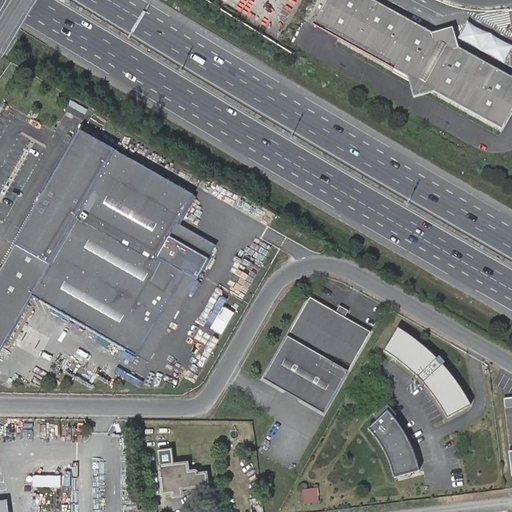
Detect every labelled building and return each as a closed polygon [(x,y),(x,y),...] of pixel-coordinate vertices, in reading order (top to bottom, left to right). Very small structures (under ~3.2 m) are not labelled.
[(435,30),(381,0),(327,0),(315,21),(410,74),(436,89),(504,127),(511,112),(511,73),(461,45),(441,50),(435,30)] [(455,24),(435,30),(441,50),(461,45),(455,24)] [(436,89),(410,74),(416,94),(436,89)] [(150,364),(216,247),(180,226),(196,198),(80,132),(0,270),(0,352),(32,295),(150,364)] [(345,317),(335,311),(311,297),(262,379),(322,415),(371,332),(345,317)] [(221,301),(208,323),(225,333),(237,311),(221,301)] [(340,302),(335,311),(345,317),(350,309),(340,302)] [(398,328),(384,351),(391,355),(401,363),(411,371),(420,380),(429,390),(437,400),(444,411),(447,417),(470,405),(466,397),(458,385),(449,373),(443,366),(441,368),(434,361),(436,359),(429,352),(418,342),(406,334),(398,328)] [(439,362),(436,359),(434,361),(441,368),(443,366),(439,362)] [(387,410),(368,429),(379,441),(384,449),(389,459),(392,469),(394,478),(419,470),(415,456),(412,448),(405,434),(397,422),(387,410)] [(172,468),(159,469),(163,496),(172,495),(174,495),(174,492),(180,491),(206,488),(204,476),(195,477),(195,474),(186,475),(185,466),(172,468)] [(36,474),(35,485),(63,485),(63,474),(36,474)] [(298,498),(299,506),(312,505),(311,497),(298,498)] [(0,511),(8,511),(7,502),(0,502),(0,511)]
